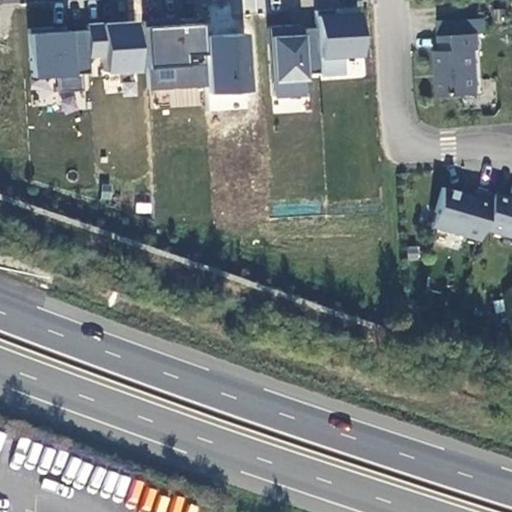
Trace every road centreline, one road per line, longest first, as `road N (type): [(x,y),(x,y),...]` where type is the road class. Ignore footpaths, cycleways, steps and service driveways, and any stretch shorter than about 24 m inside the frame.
road 1 (trunk): [(511,490),(0,313)]
road 2 (trunk): [(0,365),(419,511)]
road 3 (residential): [(389,0),(401,131),(420,147),(511,155)]
